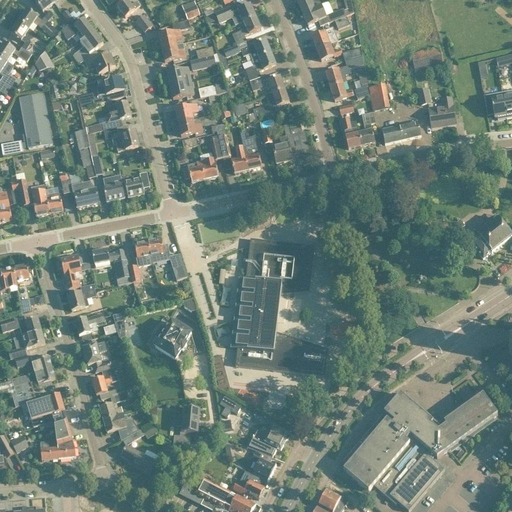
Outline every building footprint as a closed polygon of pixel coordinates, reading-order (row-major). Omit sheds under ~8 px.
[(54,5),(50,0),(38,0),(35,3),(43,13),(54,5)] [(321,6),(318,1),(319,0),(301,0),(297,2),(302,14),(321,6)] [(127,1),(125,2),(117,9),(125,19),(133,13),(140,8),(136,3),(131,7),(127,1)] [(188,22),(200,16),(194,2),(182,7),(188,22)] [(335,12),(343,9),(341,2),(333,5),(335,12)] [(321,6),(302,15),(308,27),(317,23),(318,22),(321,28),(335,22),(335,23),(347,18),(344,10),(333,14),(329,3),(322,6),(321,6)] [(229,9),(217,14),(215,15),(219,25),(231,20),(231,21),(233,21),(236,27),(243,24),(256,18),(250,6),(231,14),(229,9)] [(30,31),(38,18),(27,11),(19,23),(30,31)] [(67,12),(63,16),(70,25),(73,23),(81,16),(79,13),(76,16),(74,13),(70,16),(67,12)] [(50,13),(38,26),(54,42),(60,34),(48,22),(54,17),(50,13)] [(144,17),(136,23),(145,34),(153,28),(144,17)] [(256,18),(243,24),(246,29),(241,32),(232,36),(237,47),(247,43),(245,38),(261,31),(256,18)] [(347,18),(335,23),(338,31),(350,27),(347,18)] [(84,40),(94,33),(84,21),(76,27),(73,23),(70,25),(61,33),(68,41),(79,33),(81,36),(80,37),(83,41),(84,40)] [(180,32),(190,30),(188,22),(172,26),(174,33),(159,36),(162,50),(177,47),(176,41),(182,39),(180,32)] [(21,43),(30,31),(19,23),(10,35),(21,43)] [(325,34),(312,38),(317,51),(329,46),(338,43),(332,29),(324,32),(325,34)] [(104,46),(94,33),(84,40),(83,41),(80,44),(84,49),(73,58),(78,65),(84,63),(99,56),(96,52),(104,46)] [(25,45),(22,49),(26,52),(31,45),(27,42),(25,45)] [(259,59),(271,54),(266,42),(241,52),(243,58),(250,56),(252,62),(259,59)] [(22,49),(19,54),(4,44),(0,51),(0,58),(8,64),(13,55),(21,59),(27,64),(32,56),(26,52),(22,49)] [(177,47),(162,50),(165,64),(175,62),(186,59),(185,51),(184,51),(183,46),(177,47)] [(332,53),(329,46),(317,51),(321,63),(334,58),(335,59),(343,56),(342,55),(340,50),(332,53)] [(237,48),(224,53),(226,59),(239,54),(237,48)] [(198,61),(214,57),(212,49),(196,53),(198,61)] [(439,49),(411,55),(415,74),(443,68),(439,49)] [(358,50),(342,55),(343,56),(345,64),(361,59),(359,51),(358,50)] [(100,56),(99,56),(84,63),(88,73),(95,70),(98,77),(110,71),(110,72),(112,72),(112,71),(116,69),(110,57),(107,58),(105,53),(100,56)] [(44,54),(35,66),(38,70),(44,67),(43,66),(50,63),(45,55),(44,54)] [(259,74),(276,67),(271,54),(259,59),(252,62),(255,68),(246,71),(250,83),(261,79),(259,74)] [(4,84),(10,88),(12,89),(16,81),(2,72),(8,64),(0,58),(0,75),(3,78),(1,82),(4,84)] [(206,60),(191,63),(193,72),(208,69),(216,67),(214,58),(206,60)] [(496,60),(498,69),(506,66),(505,58),(496,60)] [(361,59),(345,64),(346,68),(349,67),(350,71),(364,67),(362,59),(361,59)] [(485,63),(478,65),(479,73),(486,72),(485,63)] [(336,72),(326,74),(330,89),(343,85),(347,84),(345,77),(352,75),(350,71),(349,67),(346,68),(336,72)] [(27,76),(30,71),(25,68),(22,73),(27,76)] [(177,71),(167,74),(170,87),(191,83),(190,77),(188,69),(177,71)] [(52,76),(48,81),(54,87),(58,82),(52,76)] [(272,95),(285,91),(280,78),(263,84),(261,79),(250,83),(253,93),(269,87),(272,95)] [(362,90),(355,92),(358,102),(370,98),(367,89),(368,88),(365,79),(362,80),(359,80),(362,90)] [(89,96),(79,98),(79,100),(81,110),(100,105),(120,99),(122,99),(120,93),(125,92),(121,80),(110,83),(110,82),(108,83),(108,84),(103,85),(103,87),(96,89),(99,97),(94,98),(93,95),(89,96)] [(1,82),(0,83),(0,92),(5,96),(10,88),(4,84),(1,82)] [(191,83),(170,87),(173,101),(183,99),(194,96),(193,89),(191,83)] [(346,94),(343,85),(330,89),(335,103),(354,97),(352,92),(346,94)] [(58,86),(50,88),(51,95),(53,94),(59,93),(58,86)] [(217,93),(216,87),(199,91),(201,100),(209,98),(214,97),(218,96),(217,93)] [(385,87),(370,89),(374,113),(389,110),(385,87)] [(285,91),(272,95),(273,96),(267,98),(270,106),(253,112),(257,122),(274,116),(272,110),(289,104),(285,91)] [(427,91),(419,93),(422,107),(430,105),(427,91)] [(511,92),(502,94),(507,120),(511,119),(511,92)] [(498,122),(507,120),(502,94),(484,98),(487,112),(493,111),(495,120),(498,120),(498,122)] [(44,97),(30,99),(20,101),(26,136),(23,137),(23,140),(24,144),(28,143),(29,150),(39,149),(53,146),(44,97)] [(429,112),(430,119),(432,129),(432,128),(447,126),(447,127),(456,126),(454,116),(453,108),(452,109),(451,100),(443,102),(444,110),(429,112)] [(104,133),(109,131),(122,128),(120,122),(132,119),(128,104),(124,104),(121,105),(116,107),(118,114),(105,117),(100,119),(101,125),(102,125),(104,133)] [(175,111),(178,124),(193,121),(191,115),(198,114),(196,106),(185,108),(175,111)] [(244,106),(234,109),(236,118),(246,115),(244,106)] [(341,117),(351,114),(354,114),(352,106),(349,107),(339,109),(341,117)] [(359,136),(362,148),(375,145),(373,135),(371,127),(376,126),(374,114),(362,117),(366,134),(359,136)] [(349,151),(362,148),(359,136),(358,129),(351,131),(349,120),(342,121),(349,151)] [(193,121),(178,124),(181,138),(191,136),(202,134),(200,126),(194,127),(193,121)] [(421,138),(419,128),(418,124),(382,132),(385,146),(421,138)] [(213,136),(217,135),(225,133),(223,125),(211,128),(213,136)] [(286,128),(292,159),(301,157),(301,154),(308,153),(304,135),(302,135),(299,125),(289,127),(286,128)] [(114,146),(116,146),(118,154),(139,148),(135,134),(130,135),(128,127),(122,128),(109,131),(111,140),(112,140),(114,146)] [(92,128),(85,129),(86,131),(87,137),(94,135),(92,128)] [(292,159),(286,128),(284,128),(287,139),(280,140),(282,148),(273,150),(274,157),(277,167),(292,163),(291,159),(292,159)] [(269,130),(261,132),(262,139),(264,146),(272,144),(269,130)] [(86,131),(75,134),(84,170),(94,167),(92,159),(90,149),(87,137),(86,131)] [(225,133),(217,135),(218,139),(223,160),(231,158),(226,137),(225,133)] [(196,139),(192,140),(182,143),(184,151),(194,149),(198,148),(196,139)] [(212,150),(215,162),(223,160),(218,139),(210,141),(212,150)] [(22,143),(2,147),(3,157),(24,154),(22,143)] [(260,160),(259,156),(256,145),(243,148),(248,173),(262,170),(260,160)] [(96,148),(90,149),(92,159),(98,158),(96,148)] [(232,162),(232,166),(235,176),(248,173),(243,148),(236,150),(238,161),(232,162)] [(216,165),(215,165),(214,160),(201,163),(205,182),(219,179),(216,165)] [(189,171),(184,172),(186,181),(191,180),(192,185),(205,182),(201,163),(200,163),(196,164),(197,164),(198,169),(189,171)] [(101,166),(94,168),(96,178),(104,176),(101,166)] [(71,185),(70,180),(68,174),(59,175),(64,196),(73,194),(73,196),(74,195),(72,188),(71,185)] [(122,184),(124,193),(126,193),(128,200),(145,196),(143,190),(150,189),(147,174),(140,176),(141,180),(122,184)] [(103,189),(105,195),(107,204),(125,200),(123,193),(124,193),(122,184),(121,178),(103,182),(105,189),(103,189)] [(26,182),(17,184),(21,204),(22,209),(31,207),(26,182)] [(21,204),(17,184),(11,185),(13,192),(11,193),(14,206),(21,204)] [(96,190),(95,191),(90,184),(72,188),(74,195),(75,195),(78,211),(100,206),(96,190)] [(45,187),(31,190),(32,196),(34,205),(36,219),(50,216),(47,198),(45,187)] [(7,194),(0,195),(0,225),(13,223),(7,194)] [(47,198),(50,216),(64,214),(62,204),(61,200),(60,200),(59,195),(47,198)] [(311,199),(307,200),(311,217),(316,216),(311,199)] [(485,223),(488,227),(474,238),(473,237),(471,239),(463,228),(465,227),(460,220),(455,224),(477,253),(483,261),(492,254),(492,255),(511,239),(511,237),(507,231),(498,219),(495,216),(485,223)] [(226,219),(227,224),(222,225),(223,232),(239,230),(237,217),(226,219)] [(221,227),(216,227),(215,222),(210,223),(212,238),(222,237),(221,227)] [(162,241),(148,244),(151,258),(153,265),(170,262),(177,283),(187,279),(180,256),(170,258),(168,246),(163,247),(162,241)] [(239,279),(231,350),(238,351),(235,368),(320,378),(325,379),(328,351),(324,350),(288,338),(289,336),(284,334),(283,337),(276,334),(281,296),(309,294),(315,249),(251,241),(246,280),(239,279)] [(153,265),(151,258),(148,244),(135,247),(137,260),(138,267),(128,269),(128,272),(130,280),(131,285),(132,285),(141,283),(138,269),(153,266),(153,265)] [(125,262),(123,252),(116,253),(116,255),(109,256),(108,252),(92,255),(94,264),(94,266),(118,261),(118,264),(125,262)] [(82,273),(80,266),(83,265),(82,259),(79,260),(78,257),(61,261),(61,264),(59,264),(60,270),(63,270),(65,277),(69,292),(80,289),(79,282),(77,283),(75,275),(82,273)] [(118,264),(114,264),(118,287),(131,285),(130,280),(128,272),(128,269),(126,262),(125,262),(118,264)] [(28,267),(14,270),(16,283),(20,283),(30,281),(28,267)] [(0,279),(0,294),(10,293),(10,291),(18,289),(17,287),(16,283),(14,270),(0,272),(1,280),(0,279)] [(85,309),(89,308),(89,307),(87,300),(97,298),(95,291),(96,291),(95,286),(81,289),(82,295),(81,295),(68,298),(72,313),(82,310),(85,309)] [(20,303),(23,317),(32,314),(30,301),(20,303)] [(193,301),(183,303),(184,309),(191,313),(197,312),(193,301)] [(125,338),(125,323),(123,314),(113,317),(116,325),(118,333),(120,340),(125,338)] [(100,316),(85,320),(75,323),(80,338),(89,336),(91,335),(89,327),(102,323),(100,316)] [(38,319),(19,325),(20,329),(22,338),(24,337),(42,332),(38,319)] [(220,319),(219,325),(231,328),(232,322),(220,319)] [(0,323),(0,324),(3,334),(16,330),(13,320),(5,322),(0,323)] [(155,349),(176,362),(182,352),(183,353),(187,347),(185,346),(192,336),(172,324),(167,332),(161,328),(155,338),(160,341),(155,349)] [(106,336),(118,333),(116,325),(104,328),(106,336)] [(28,350),(33,349),(36,348),(45,346),(42,332),(24,337),(28,350)] [(88,349),(83,350),(88,368),(93,366),(96,375),(102,373),(112,370),(110,363),(102,366),(101,364),(102,363),(101,359),(99,354),(107,352),(104,343),(97,345),(96,342),(92,343),(86,345),(88,349)] [(11,361),(27,357),(25,351),(9,355),(11,361)] [(35,375),(52,370),(49,358),(45,359),(44,356),(38,358),(31,360),(35,375)] [(18,369),(30,366),(27,357),(11,361),(12,366),(17,365),(18,369)] [(116,361),(110,363),(112,370),(113,370),(118,368),(116,361)] [(56,381),(52,370),(35,375),(39,389),(52,385),(52,382),(56,381)] [(113,398),(113,399),(122,396),(120,390),(108,393),(106,386),(118,382),(117,376),(115,376),(113,370),(112,370),(102,373),(104,379),(92,382),(97,397),(100,397),(102,402),(113,398)] [(28,377),(12,381),(12,382),(0,385),(0,399),(12,396),(14,403),(34,398),(33,396),(34,396),(34,395),(33,395),(28,377)] [(117,404),(132,400),(130,394),(122,397),(122,396),(113,399),(115,405),(100,409),(104,422),(123,416),(121,408),(118,409),(117,404)] [(378,422),(343,463),(344,463),(348,466),(344,472),(369,493),(374,488),(396,507),(397,506),(396,506),(398,504),(406,511),(410,511),(445,472),(432,461),(435,458),(437,460),(438,460),(447,453),(483,427),(498,417),(483,396),(479,399),(478,397),(478,396),(465,405),(467,408),(438,428),(412,405),(414,403),(404,395),(404,396),(396,405),(394,403),(386,413),(382,417),(383,419),(379,424),(378,423),(378,422)] [(50,399),(36,403),(27,406),(29,413),(33,427),(33,429),(34,429),(39,428),(40,427),(44,426),(54,424),(67,420),(60,396),(50,399)] [(27,406),(36,403),(35,403),(34,398),(14,403),(16,409),(22,407),(27,406)] [(225,398),(220,406),(226,410),(222,416),(227,420),(231,413),(237,416),(241,408),(225,398)] [(173,448),(189,449),(190,439),(189,439),(190,435),(198,436),(200,412),(184,411),(184,418),(179,417),(178,427),(182,427),(182,433),(180,433),(180,438),(174,437),(173,448)] [(123,416),(104,422),(108,435),(117,432),(118,432),(122,442),(139,432),(134,423),(130,421),(125,423),(123,416)] [(54,424),(57,442),(73,440),(67,420),(54,424)] [(230,422),(223,424),(225,433),(232,432),(230,422)] [(289,435),(280,430),(273,427),(269,434),(266,433),(265,435),(257,431),(256,434),(253,440),(252,440),(248,449),(255,452),(272,459),(273,459),(276,452),(275,451),(276,449),(281,451),(289,435)] [(153,430),(145,434),(146,436),(148,440),(158,434),(155,429),(153,430)] [(145,434),(142,430),(139,432),(122,442),(122,443),(123,442),(127,448),(135,443),(146,436),(145,434)] [(4,437),(0,438),(0,446),(7,460),(15,456),(8,445),(4,437)] [(17,454),(29,448),(23,437),(11,444),(17,454)] [(73,440),(57,442),(59,461),(76,459),(75,449),(73,440)] [(40,444),(41,449),(42,463),(59,461),(57,442),(40,444)] [(127,448),(121,458),(136,466),(136,468),(151,475),(154,469),(155,470),(156,468),(155,468),(157,464),(144,457),(127,448)] [(255,452),(251,459),(259,463),(253,475),(258,478),(262,480),(267,483),(268,484),(276,468),(275,467),(275,468),(269,465),(272,459),(255,452)] [(183,488),(182,490),(194,496),(204,501),(201,506),(211,511),(259,511),(261,510),(261,509),(260,509),(231,494),(225,491),(202,479),(202,480),(189,483),(186,481),(183,488)] [(250,482),(246,489),(237,484),(232,482),(229,487),(227,486),(225,491),(231,494),(233,491),(252,500),(253,498),(259,501),(265,490),(250,482)] [(342,509),(346,502),(327,492),(326,493),(324,493),(323,496),(324,497),(318,508),(324,511),(334,511),(338,506),(342,509)] [(125,511),(119,510),(118,511),(114,511),(113,511),(114,507),(103,503),(102,503),(100,509),(98,508),(97,509),(96,511),(125,511)]
